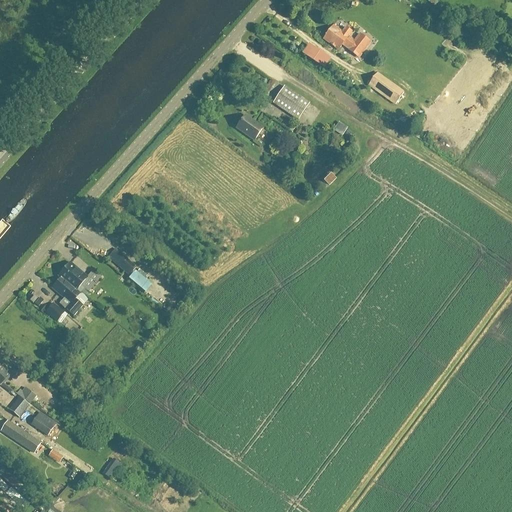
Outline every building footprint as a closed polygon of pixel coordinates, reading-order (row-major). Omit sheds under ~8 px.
[(333,26),(324,39),(339,50),(343,44),(346,46),(345,47),(350,50),(350,51),(355,54),(356,52),(360,55),(370,42),(360,34),(354,42),(348,37),(351,32),(346,28),(342,33),(333,26)] [(331,59),(309,44),(302,54),(324,69),(331,59)] [(396,104),(404,93),(377,74),(369,85),(396,104)] [(310,104),(285,86),(273,103),(298,120),(310,104)] [(263,128),(245,116),(237,129),(254,141),(263,128)] [(118,252),(111,259),(129,275),(136,268),(118,252)] [(75,287),(67,297),(73,302),(67,309),(75,316),(83,306),(76,300),(80,295),(76,292),(88,278),(71,263),(61,275),(75,287)] [(75,287),(61,275),(59,277),(61,279),(53,289),(54,287),(60,292),(59,294),(65,299),(67,297),(75,287)] [(150,287),(153,284),(144,275),(141,278),(150,287)] [(36,306),(46,309),(49,300),(39,297),(36,306)] [(64,312),(57,306),(49,315),(56,321),(64,312)] [(24,398),(13,410),(21,417),(32,405),(24,398)] [(46,437),(52,429),(36,417),(30,425),(46,437)] [(16,428),(10,437),(35,453),(41,444),(16,428)] [(60,463),(63,459),(53,452),(50,456),(60,463)] [(110,479),(120,464),(114,459),(103,474),(110,479)] [(104,494),(107,490),(99,484),(96,487),(104,494)] [(11,485),(5,492),(24,509),(30,502),(11,485)]
